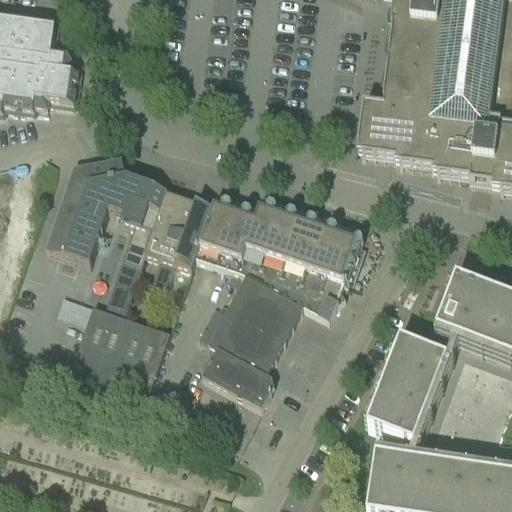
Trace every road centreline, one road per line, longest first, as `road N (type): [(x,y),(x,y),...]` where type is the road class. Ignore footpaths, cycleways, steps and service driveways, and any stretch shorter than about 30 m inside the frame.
road 1 (residential): [(263,511),(416,213)]
road 2 (tertiary): [(416,213),(182,149),(134,117)]
road 3 (residential): [(0,169),(30,166),(134,117)]
